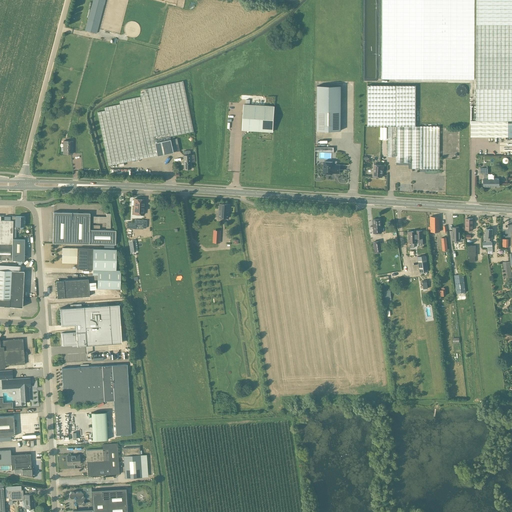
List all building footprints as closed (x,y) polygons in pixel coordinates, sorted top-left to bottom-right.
[(99,0),(94,21),(88,19),(85,31),(96,33),(104,0),(99,0)] [(511,0),(476,0),(476,136),(511,136),(511,0)] [(194,131),(183,81),(144,89),(144,92),(140,93),(141,96),(120,101),(120,104),(105,107),(105,110),(97,112),(109,166),(168,153),(173,152),(172,146),(171,139),(170,136),(194,131)] [(367,85),(367,126),(388,126),(415,126),(416,85),(367,85)] [(341,131),(341,86),(317,86),(317,130),(341,131)] [(272,131),(274,106),(244,104),(242,130),(272,131)] [(388,126),(388,156),(396,156),(396,165),(409,165),(409,162),(412,162),(412,168),(439,168),(440,128),(440,126),(415,126),(388,126)] [(65,147),(61,147),(61,151),(63,151),(63,154),(72,154),(72,141),(65,141),(65,147)] [(191,162),(195,162),(194,154),(191,155),(191,154),(190,150),(183,150),(184,155),(184,169),(192,168),(191,162)] [(324,161),(323,173),(332,174),(332,172),(339,173),(340,165),(333,164),(333,162),(324,161)] [(384,170),(384,165),(374,164),(373,176),(382,177),(382,170),(384,170)] [(486,173),(486,168),(480,168),(480,173),(484,173),(484,180),(483,180),(483,183),(484,183),(484,186),(492,186),(492,187),(495,187),(495,186),(499,186),(499,178),(495,178),(495,180),(487,180),(487,173),(486,173)] [(143,214),(144,200),(134,199),(134,214),(143,214)] [(229,218),(230,204),(219,203),(219,217),(229,218)] [(90,213),(53,212),(53,243),(116,244),(116,230),(89,230),(90,213)] [(93,216),(93,223),(99,223),(99,222),(106,223),(106,228),(110,228),(111,213),(106,213),(106,216),(93,216)] [(24,239),(15,239),(12,239),(13,220),(1,220),(1,216),(0,215),(0,259),(24,260),(24,239)] [(16,220),(13,220),(12,239),(15,239),(16,229),(18,229),(18,226),(24,226),(24,216),(16,216),(16,220)] [(430,232),(440,231),(439,216),(430,216),(430,227),(428,227),(428,231),(430,231),(430,232)] [(374,233),(382,233),(381,219),(373,219),(374,233)] [(146,228),(146,220),(133,220),(133,223),(124,222),(125,228),(136,228),(136,224),(142,225),(141,228),(146,228)] [(460,231),(459,231),(459,227),(453,227),(453,230),(452,230),(452,238),(455,238),(455,240),(462,240),(462,235),(460,235),(460,231)] [(492,241),(492,237),(492,229),(486,229),(485,236),(484,236),(484,240),(485,240),(490,241),(492,241)] [(220,243),(220,230),(212,230),(212,243),(220,243)] [(415,247),(415,242),(422,242),(422,231),(416,231),(408,232),(408,242),(410,242),(410,248),(415,247)] [(380,240),(373,242),(375,253),(382,252),(380,240)] [(490,241),(485,240),(485,242),(483,242),(483,247),(487,247),(487,251),(492,250),(492,242),(490,242),(490,241)] [(77,263),(77,269),(93,269),(93,262),(93,248),(62,248),(62,263),(77,263)] [(120,270),(116,269),(116,249),(93,248),(93,269),(93,274),(98,274),(97,288),(120,288),(120,270)] [(420,272),(427,271),(428,271),(426,255),(417,256),(420,272)] [(505,279),(511,278),(509,262),(503,263),(505,279)] [(0,305),(22,307),(24,271),(0,269),(0,305)] [(465,292),(464,279),(463,274),(454,275),(456,293),(465,292)] [(65,298),(89,296),(88,279),(63,280),(63,281),(56,281),(57,298),(65,297),(65,298)] [(436,290),(437,296),(445,296),(445,288),(441,288),(441,290),(436,290)] [(86,345),(122,343),(119,304),(81,307),(81,304),(76,304),(70,304),(70,307),(60,308),(61,325),(75,324),(76,332),(61,333),(62,346),(77,345),(77,346),(78,346),(77,345),(85,344),(86,345)] [(0,368),(5,368),(4,365),(24,364),(23,339),(3,340),(0,340),(0,368)] [(116,435),(131,434),(127,364),(62,368),(64,403),(114,400),(116,435)] [(30,387),(29,378),(2,380),(2,388),(20,387),(21,401),(29,401),(28,389),(27,389),(27,387),(30,387)] [(0,408),(12,408),(12,402),(2,402),(2,397),(0,397),(0,408)] [(91,413),(93,440),(108,440),(106,412),(91,413)] [(0,436),(15,436),(14,415),(0,416),(0,436)] [(88,476),(119,474),(117,443),(108,444),(102,444),(102,449),(86,450),(86,451),(84,451),(84,454),(86,454),(88,476)] [(124,456),(123,456),(125,478),(142,477),(140,455),(139,447),(123,448),(124,456)] [(34,474),(34,473),(33,468),(31,468),(30,453),(11,454),(10,449),(0,449),(0,465),(11,464),(11,469),(14,469),(14,473),(20,473),(21,476),(34,477),(34,474)] [(68,465),(80,464),(79,455),(67,456),(68,465)] [(73,511),(127,511),(126,489),(91,491),(92,497),(91,497),(89,498),(86,498),(83,495),(83,493),(81,491),(77,491),(75,493),(73,492),(71,492),(69,494),(69,496),(71,498),(73,498),(75,499),(75,502),(74,503),(76,505),(77,503),(82,503),(84,505),(87,501),(89,501),(91,502),(92,502),(92,509),(73,510),(73,511)] [(26,508),(34,507),(34,501),(33,498),(34,498),(34,494),(25,495),(23,495),(23,490),(8,491),(8,500),(25,499),(26,508)]
